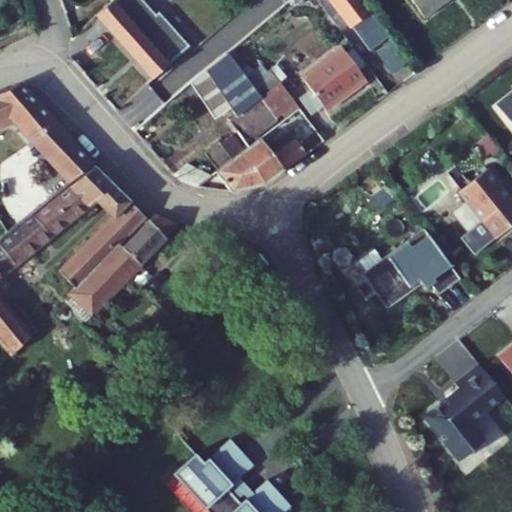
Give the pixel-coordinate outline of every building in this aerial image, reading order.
[(177,90),(188,81),(224,51),(225,51),(204,28),(167,63),(138,31),(153,17),(137,0),(111,0),(94,16),(151,77),(144,84),(163,104),(177,90)] [(328,0),(350,28),(357,23),(370,13),(359,0),(304,0),(306,2),(308,0),(328,0)] [(448,0),(405,0),(422,21),(448,0)] [(370,13),(357,23),(376,48),(378,47),(389,37),(370,13)] [(389,37),(378,47),(392,64),(404,55),(389,37)] [(348,46),(310,77),(323,93),(336,109),(373,79),(348,46)] [(286,80),(260,100),(224,51),(188,81),(202,98),(207,94),(215,104),(210,109),(214,114),(223,108),(230,102),(236,110),(229,115),(251,144),(258,138),(253,133),(300,97),(286,80)] [(51,156),(45,162),(68,189),(94,167),(20,84),(0,92),(0,123),(15,118),(51,156)] [(511,92),(496,105),(511,125),(511,92)] [(207,94),(202,98),(210,109),(215,104),(207,94)] [(236,110),(230,102),(223,108),(229,115),(236,110)] [(210,148),(225,166),(248,147),(235,132),(224,142),(221,138),(210,148)] [(479,160),(499,152),(491,132),(471,141),(479,160)] [(294,139),(273,154),(260,137),(258,138),(251,144),(248,147),(225,166),(217,173),(239,199),(242,199),(270,188),(308,160),(294,139)] [(182,172),(200,187),(214,176),(196,160),(182,172)] [(96,169),(94,167),(68,189),(0,243),(0,272),(90,198),(110,218),(57,270),(65,277),(59,284),(70,296),(103,262),(146,218),(96,169)] [(511,219),(511,201),(485,167),(455,189),(491,236),(511,219)] [(214,176),(200,187),(208,190),(215,193),(214,176)] [(119,277),(169,227),(161,223),(154,219),(108,267),(103,262),(70,296),(63,303),(80,320),(121,280),(119,277)] [(361,270),(386,307),(430,278),(437,289),(458,275),(425,227),(361,270)] [(511,344),(497,356),(511,374),(511,344)] [(478,364),(454,383),(458,388),(424,416),(458,460),(483,440),(468,421),(502,394),(478,364)] [(190,454),(170,475),(206,511),(276,511),(286,503),(261,476),(235,500),(222,487),(235,475),(247,464),(221,437),(197,462),(190,454)]
